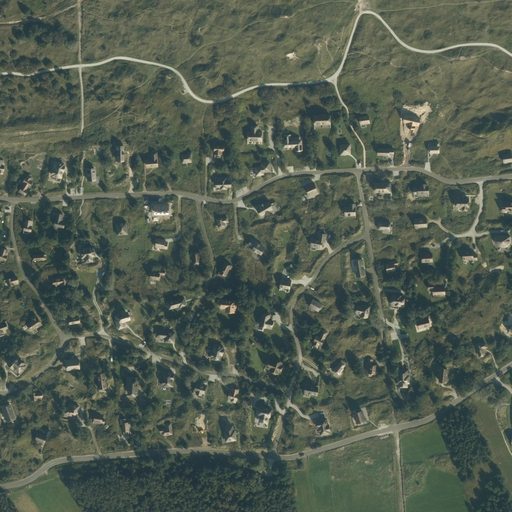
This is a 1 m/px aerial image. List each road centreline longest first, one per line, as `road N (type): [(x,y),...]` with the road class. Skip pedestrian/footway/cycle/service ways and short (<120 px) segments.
road 1 (tertiary): [(0,487),(62,461),(173,451),(273,456)]
road 2 (tertiary): [(273,456),(309,454),(418,423),(511,365)]
road 3 (unclassified): [(288,394),(119,339),(67,338)]
road 4 (residential): [(288,394),(299,355),(291,308),(327,257),(368,234)]
road 5 (unclassified): [(15,198),(197,196)]
road 6 (unclassified): [(197,196),(231,202),(279,176),(357,170)]
road 7 (unclassified): [(511,176),(458,181),(409,167),(357,170)]
road 8 (unclassified): [(67,338),(23,272),(12,227),(15,198)]
road 9 (unclassified): [(191,321),(213,267),(197,196)]
